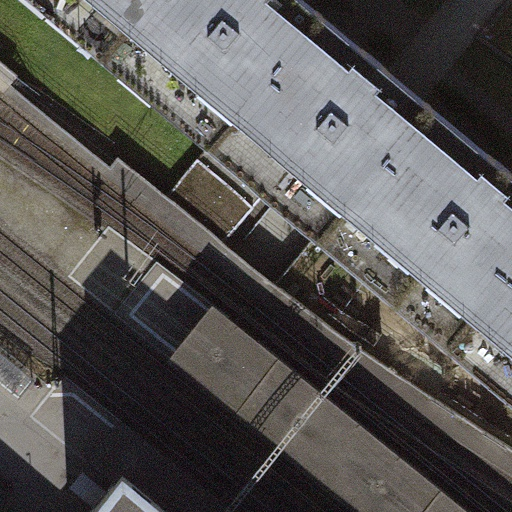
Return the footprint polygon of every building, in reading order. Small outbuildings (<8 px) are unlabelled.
[(68,0),(114,38),(146,0),(68,0)] [(304,0),(146,0),(114,38),(223,129),(320,13),(304,0)] [(341,31),(320,13),(223,129),(308,200),(333,221),(430,105),(405,84),(341,31)] [(511,172),(430,105),(333,221),(462,328),(511,268),(511,172)] [(511,268),(462,328),(511,369),(511,268)] [(467,511),(209,302),(167,355),(360,511),(467,511)] [(239,511),(179,464),(162,485),(147,506),(153,511),(239,511)] [(153,511),(147,506),(117,482),(93,511),(153,511)]
